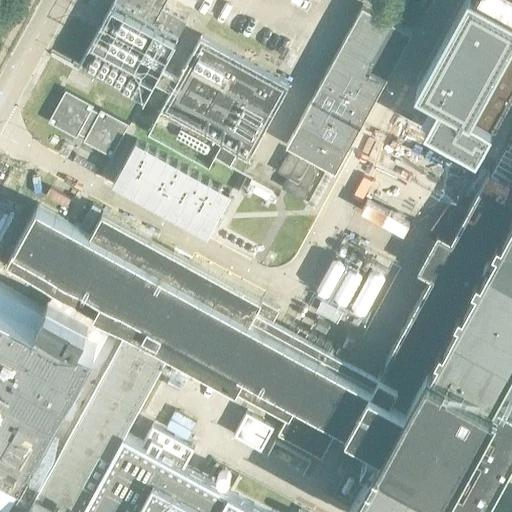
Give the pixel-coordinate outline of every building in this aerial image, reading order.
[(115,0),(104,20),(105,21),(100,31),(99,30),(81,63),(145,98),(155,80),(173,89),(163,108),(224,141),(216,157),(232,165),(240,150),(251,156),(277,108),(276,107),(280,98),(282,99),(291,82),(203,34),(181,75),(163,65),(188,20),(164,6),(167,0),(115,0)] [(511,0),(463,0),(418,83),(441,96),(427,123),(466,144),(479,151),(496,161),(511,130),(511,0)] [(338,170),(414,30),(365,4),(289,143),(338,170)] [(67,89),(65,94),(50,120),(78,136),(80,132),(87,136),(85,139),(114,155),(131,123),(103,108),(101,111),(94,107),(96,104),(67,89)] [(274,511),(185,463),(196,443),(154,421),(143,440),(127,431),(137,412),(172,349),(283,410),(290,414),(281,432),(323,455),(327,448),(328,447),(336,433),(340,424),(384,448),(380,455),(371,449),(363,463),(373,468),(351,508),(350,509),(355,511),(440,511),(444,506),(455,511),(485,511),(511,464),(511,130),(496,161),(472,204),(469,210),(456,203),(448,216),(439,232),(420,267),(433,275),(424,292),(401,334),(404,335),(398,346),(395,345),(388,358),(389,359),(374,386),(357,376),(284,337),(279,334),(269,329),(281,308),(193,259),(192,261),(183,256),(175,251),(176,250),(104,211),(93,232),(40,203),(9,260),(44,279),(57,286),(129,326),(85,405),(78,402),(76,406),(70,403),(64,415),(46,447),(10,511),(274,511)] [(232,192),(137,140),(114,182),(208,234),(232,192)] [(333,175),(325,170),(308,202),(316,206),(333,175)] [(0,511),(6,511),(72,396),(83,402),(129,326),(57,286),(47,304),(0,277),(0,511)] [(314,304),(335,316),(342,303),(321,292),(314,304)] [(234,432),(261,447),(274,424),(247,409),(234,432)]
